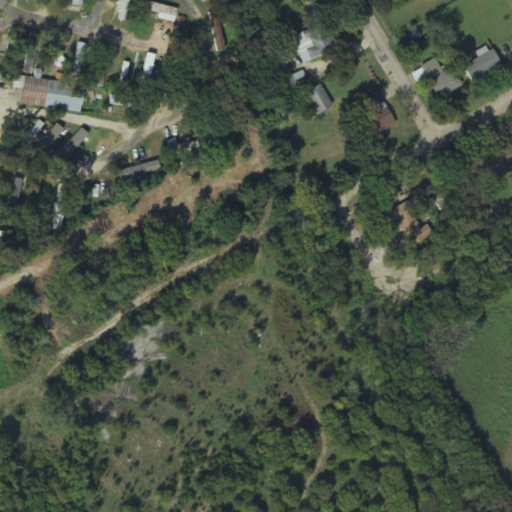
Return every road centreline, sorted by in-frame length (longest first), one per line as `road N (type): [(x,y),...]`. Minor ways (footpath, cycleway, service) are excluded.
road 1 (residential): [(0,388),(31,378),(137,308),(511,95)]
road 2 (residential): [(437,140),(352,0)]
